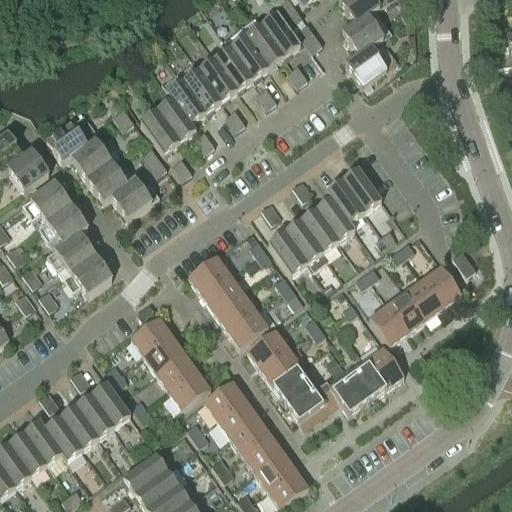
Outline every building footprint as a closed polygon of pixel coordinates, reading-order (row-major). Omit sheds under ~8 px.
[(320,0),(292,0),(302,13),(320,0)] [(386,8),(380,0),(351,0),(350,1),(350,0),(349,0),(337,9),(353,31),(354,32),(365,24),(366,25),(387,9),(387,8),(386,8)] [(411,0),(401,0),(395,4),(402,14),(412,8),(411,0)] [(282,19),(291,12),(286,5),(277,12),(282,19)] [(282,19),(287,26),(297,19),(296,18),(291,12),(282,19)] [(302,26),(297,19),(287,26),(292,33),(302,26)] [(276,21),(260,33),(283,65),(299,53),(276,21)] [(369,56),(381,48),(382,47),(366,25),(365,24),(354,32),(353,31),(341,40),(357,63),(357,64),(369,55),(369,56)] [(283,65),(260,33),(255,26),(239,37),(267,76),(283,65)] [(296,38),(301,46),(311,39),(306,32),(296,38)] [(229,56),(252,87),(267,76),(239,37),(224,49),(229,56)] [(301,46),(306,53),(316,46),(311,39),(301,46)] [(496,75),(511,73),(511,41),(506,42),(507,54),(494,55),(496,75)] [(321,53),(316,46),(306,53),(311,60),(321,53)] [(397,70),(381,48),(369,56),(369,55),(357,64),(357,63),(354,65),(346,70),(344,72),(361,96),(397,70)] [(236,99),(252,87),(229,56),(213,67),(236,99)] [(490,60),(483,61),(485,72),(492,71),(490,60)] [(198,78),(221,110),(236,99),(213,67),(198,78)] [(205,121),(221,110),(198,78),(193,71),(177,82),(205,121)] [(286,80),(291,87),(301,81),(296,73),(286,80)] [(306,88),(301,81),(291,87),(297,95),(306,88)] [(189,132),(190,132),(205,121),(177,82),(161,93),(171,108),(171,107),(189,132)] [(255,103),(260,110),(270,103),(265,96),(255,103)] [(275,110),(270,103),(260,110),(265,117),(275,110)] [(195,139),(190,132),(189,132),(171,107),(171,108),(156,118),(179,150),(195,139)] [(113,124),(118,131),(128,124),(123,117),(113,124)] [(179,150),(156,118),(140,130),(163,162),(179,150)] [(224,125),(229,132),(239,125),(234,118),(224,125)] [(94,149),(101,144),(100,143),(97,145),(85,129),(86,129),(80,120),(79,121),(83,127),(72,135),(70,132),(46,149),(63,173),(71,167),(70,166),(87,155),(86,154),(94,148),(94,149)] [(133,131),(128,124),(118,131),(124,138),(133,131)] [(244,132),(239,125),(229,132),(234,139),(244,132)] [(193,147),(199,154),(208,147),(203,140),(193,147)] [(0,183),(7,178),(7,177),(23,166),(23,165),(7,142),(0,147),(0,183)] [(71,167),(86,189),(110,171),(101,158),(107,153),(101,144),(94,149),(94,148),(86,154),(87,155),(70,166),(71,167)] [(213,154),(208,147),(199,154),(204,161),(213,154)] [(141,163),(146,170),(156,163),(151,156),(141,163)] [(31,159),(23,165),(23,166),(7,177),(7,178),(23,200),(48,183),(31,159)] [(146,170),(151,177),(161,170),(156,163),(146,170)] [(171,174),(176,181),(186,174),(181,167),(171,174)] [(161,170),(151,177),(156,184),(166,177),(161,170)] [(117,180),(110,171),(86,189),(103,212),(111,206),(110,206),(134,188),(124,175),(117,180)] [(191,181),(186,174),(176,181),(181,188),(191,181)] [(357,177),(341,189),(364,221),(380,209),(357,177)] [(141,197),(134,188),(110,206),(111,206),(127,229),(159,206),(148,191),(141,197)] [(291,195),(297,203),(306,195),(301,188),(291,195)] [(325,200),(330,207),(348,232),(349,231),(364,221),(341,189),(325,200)] [(39,222),(45,230),(46,231),(70,214),(53,191),(21,214),(32,228),(39,222)] [(311,203),(306,195),(297,203),(302,210),(311,203)] [(354,238),(349,231),(348,232),(330,207),(315,218),(338,250),(354,238)] [(260,218),(265,225),(275,218),(270,211),(260,218)] [(86,237),(70,214),(46,231),(45,230),(37,236),(48,250),(55,245),(61,253),(62,254),(78,242),(79,243),(86,237)] [(275,218),(265,225),(270,232),(280,225),(275,218)] [(315,218),(299,229),(322,261),(338,250),(315,218)] [(283,240),(306,272),(322,261),(299,229),(283,240)] [(0,250),(9,245),(3,237),(0,239),(0,250)] [(388,239),(381,244),(388,254),(395,249),(388,239)] [(290,284),(306,272),(283,240),(267,252),(290,284)] [(70,282),(94,264),(79,243),(78,242),(62,254),(61,253),(46,264),(56,278),(64,273),(70,281),(70,282)] [(381,259),(388,254),(381,244),(374,250),(381,259)] [(249,255),(255,264),(264,258),(257,249),(249,255)] [(407,250),(398,256),(405,265),(413,259),(407,250)] [(5,260),(10,267),(20,260),(15,253),(5,260)] [(396,272),(405,265),(398,256),(389,263),(396,272)] [(270,266),(264,258),(255,264),(261,273),(270,266)] [(475,278),(461,259),(451,266),(465,285),(475,278)] [(25,268),(20,260),(10,267),(16,274),(25,268)] [(111,287),(94,264),(70,282),(70,281),(62,286),(72,301),(80,295),(87,305),(111,287)] [(187,285),(200,303),(229,283),(216,265),(187,285)] [(21,282),(26,289),(36,282),(30,275),(21,282)] [(372,275),(363,282),(369,290),(378,284),(372,275)] [(440,275),(422,288),(442,316),(460,303),(440,275)] [(12,284),(7,276),(0,280),(0,287),(2,291),(12,284)] [(41,289),(36,282),(26,289),(31,296),(41,289)] [(361,297),(369,290),(363,282),(354,288),(361,297)] [(229,283),(200,303),(213,321),(241,300),(229,283)] [(274,290),(280,299),(289,293),(283,284),(274,290)] [(424,329),(442,316),(422,288),(404,301),(424,329)] [(329,290),(323,294),(326,299),(332,295),(329,290)] [(295,301),(289,293),(280,299),(286,308),(295,301)] [(37,305),(43,312),(52,305),(47,298),(37,305)] [(213,321),(226,338),(254,318),(241,300),(213,321)] [(19,315),(29,308),(24,301),(14,308),(19,315)] [(295,301),(286,308),(293,317),(302,311),(295,301)] [(407,341),(424,329),(404,301),(386,313),(407,341)] [(57,312),(52,305),(43,312),(48,319),(57,312)] [(34,315),(29,308),(19,315),(24,322),(34,315)] [(351,311),(342,318),(348,327),(357,320),(351,311)] [(156,322),(148,312),(135,321),(143,331),(156,322)] [(388,354),(407,341),(386,313),(368,326),(388,354)] [(267,336),(254,318),(226,338),(239,357),(267,336)] [(304,332),(310,341),(319,334),(312,325),(304,332)] [(143,365),(171,345),(158,326),(130,346),(143,365)] [(325,343),(319,334),(310,341),(316,349),(325,343)] [(246,359),(259,377),(287,357),(274,339),(246,359)] [(184,362),(171,345),(143,365),(155,382),(184,362)] [(383,356),(364,370),(384,398),(403,385),(383,356)] [(259,377),(272,395),(300,375),(287,357),(259,377)] [(168,400),(196,380),(184,362),(155,382),(168,400)] [(334,364),(326,370),(333,380),(341,374),(334,364)] [(348,424),(384,398),(364,370),(328,395),(348,424)] [(105,379),(111,388),(120,381),(114,373),(105,379)] [(331,418),(300,375),(272,395),(302,438),(331,418)] [(74,391),(84,384),(79,377),(69,384),(74,391)] [(209,398),(196,380),(168,400),(181,418),(209,398)] [(126,390),(120,381),(111,388),(117,396),(126,390)] [(89,392),(84,384),(74,391),(79,398),(89,392)] [(203,410),(216,429),(244,408),(231,390),(203,410)] [(106,392),(90,403),(113,435),(130,424),(106,392)] [(38,406),(43,414),(53,407),(47,399),(38,406)] [(90,403),(75,415),(98,446),(113,435),(90,403)] [(58,414),(53,407),(43,414),(48,421),(58,414)] [(130,414),(136,423),(145,416),(139,408),(130,414)] [(244,408),(216,429),(229,446),(257,426),(244,408)] [(75,415),(59,426),(82,458),(98,446),(75,415)] [(151,425),(145,416),(136,423),(142,432),(151,425)] [(59,426),(44,436),(43,437),(61,462),(66,469),(82,458),(59,426)] [(229,446),(241,464),(269,443),(257,426),(229,446)] [(39,430),(23,441),(46,473),(61,462),(43,437),(44,436),(39,430)] [(186,437),(192,446),(201,440),(194,431),(186,437)] [(207,448),(201,440),(192,446),(198,455),(207,448)] [(46,473),(23,441),(7,452),(30,484),(46,473)] [(241,464),(254,481),(282,461),(269,443),(241,464)] [(7,452),(0,457),(0,474),(15,495),(30,484),(7,452)] [(254,481),(266,499),(295,479),(282,461),(254,481)] [(122,486),(134,502),(166,479),(154,463),(122,486)] [(211,472),(217,481),(226,475),(220,466),(211,472)] [(0,506),(15,495),(0,474),(0,506)] [(232,483),(226,475),(217,481),(223,490),(232,483)] [(166,479),(134,502),(140,511),(153,511),(177,495),(166,479)] [(286,511),(308,497),(295,479),(266,499),(275,511),(286,511)] [(153,511),(186,511),(189,511),(177,495),(153,511)] [(75,498),(68,503),(73,511),(75,511),(82,508),(75,498)] [(236,507),(239,511),(247,511),(251,510),(245,501),(236,507)] [(62,511),(73,511),(68,503),(60,509),(62,511)] [(128,511),(122,503),(115,508),(117,511),(128,511)]
